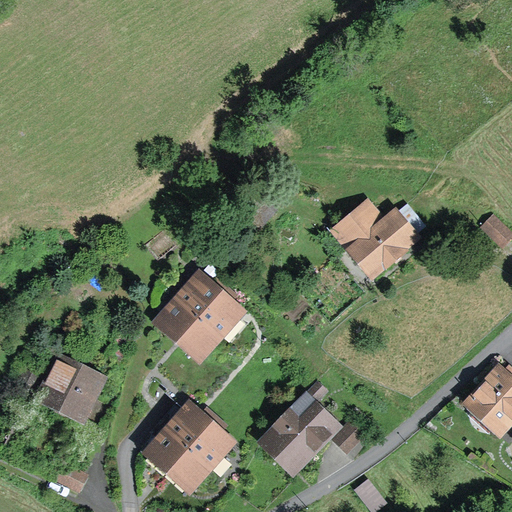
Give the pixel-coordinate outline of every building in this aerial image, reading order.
[(278,198),(288,187),(276,177),(268,187),(263,183),(237,214),(258,231),(278,207),(265,197),(270,191),(278,198)] [(423,235),(419,231),(429,221),(410,200),(400,209),(395,204),(383,215),(366,195),(328,228),(373,279),(423,235)] [(511,231),(492,214),(481,226),(502,246),(511,235),(511,231)] [(176,339),(222,285),(199,265),(152,319),(176,339)] [(40,278),(49,293),(62,285),(52,270),(40,278)] [(248,307),(222,285),(176,339),(202,361),(248,307)] [(121,328),(107,351),(119,358),(133,336),(121,328)] [(59,349),(35,396),(83,421),(108,374),(59,349)] [(511,365),(509,362),(505,366),(498,360),(461,400),(502,437),(511,425),(511,365)] [(31,390),(42,372),(23,361),(13,380),(31,390)] [(332,437),(344,425),(318,400),(328,390),(318,379),(308,390),(305,387),(256,438),(294,476),(332,437)] [(165,467),(213,415),(190,394),(142,446),(165,467)] [(354,414),(344,425),(332,437),(347,452),(369,429),(354,414)] [(239,439),(213,415),(165,467),(190,491),(239,439)] [(80,490),(88,472),(63,462),(56,480),(80,490)] [(375,511),(388,503),(367,477),(353,488),(371,511),(375,511)]
